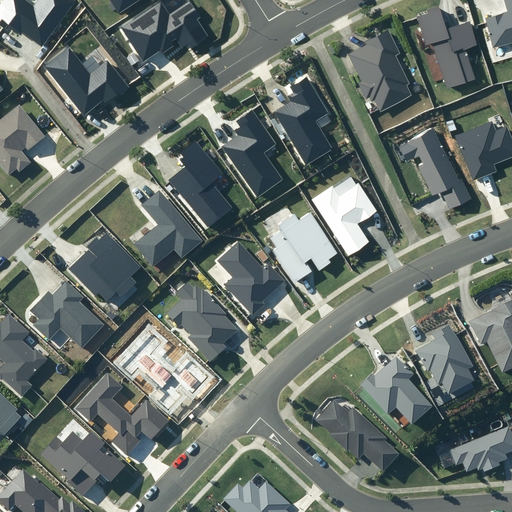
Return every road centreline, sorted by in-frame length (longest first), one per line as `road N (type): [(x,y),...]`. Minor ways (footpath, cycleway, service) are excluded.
road 1 (residential): [(0,244),(141,122),(274,35)]
road 2 (tertiary): [(511,230),(367,301),(247,406)]
road 3 (residential): [(247,406),(339,489),(372,506),(511,502)]
road 4 (tertiary): [(247,406),(146,511)]
